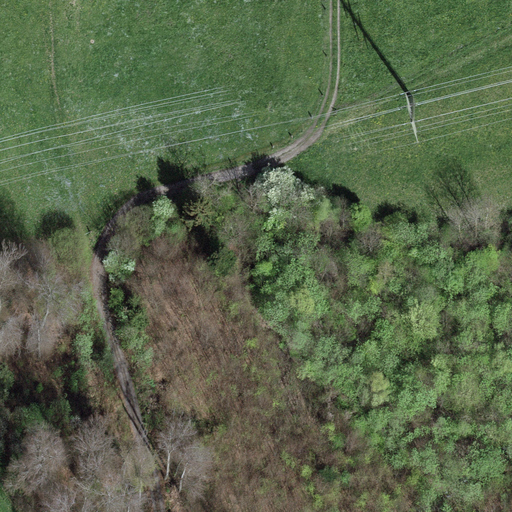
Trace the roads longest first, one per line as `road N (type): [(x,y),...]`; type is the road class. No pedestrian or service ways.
road 1 (track): [(333,0),(331,93),(309,137),(262,164),(127,208)]
road 2 (track): [(161,511),(98,279),(106,237),(127,208)]
